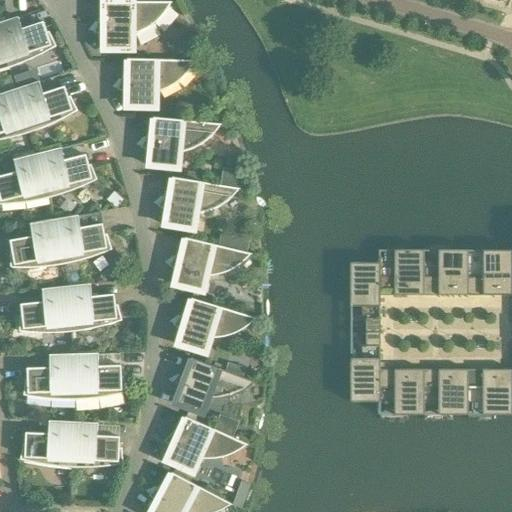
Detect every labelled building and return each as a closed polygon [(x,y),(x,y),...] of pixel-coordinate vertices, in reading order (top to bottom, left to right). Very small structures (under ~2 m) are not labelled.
[(169,9),(171,4),(173,4),(173,3),(104,3),(104,18),(101,18),(95,34),(104,36),(104,52),(134,52),(134,36),(139,34),(144,32),(148,30),(152,27),(156,24),(160,21),(163,17),(166,13),(169,9)] [(0,24),(0,38),(10,69),(26,63),(42,56),(57,47),(50,33),(48,34),(45,23),(23,30),(19,18),(0,24)] [(0,72),(10,69),(0,38),(0,72)] [(193,67),(195,63),(197,63),(197,62),(128,61),(128,75),(125,75),(118,91),(128,93),(127,109),(157,110),(158,93),(163,92),(167,90),(172,88),(176,85),(180,82),(184,79),(187,75),(190,71),(193,67)] [(27,73),(14,78),(18,89),(30,85),(27,73)] [(17,90),(31,134),(47,128),(63,120),(78,112),(71,98),(69,98),(66,88),(44,95),(40,83),(17,90)] [(31,134),(17,90),(0,96),(0,141),(14,138),(31,134)] [(218,131),(221,126),(222,126),(154,119),(153,133),(150,133),(142,149),(151,152),(150,167),(180,170),(181,154),(186,153),(191,151),(195,149),(200,147),(204,144),(208,141),(212,138),(215,134),(218,131)] [(64,148),(67,158),(86,153),(83,142),(64,148)] [(38,155),(49,199),(66,194),(82,188),(98,181),(92,166),(90,166),(87,156),(65,161),(62,149),(38,155)] [(49,199),(38,155),(15,161),(18,173),(0,177),(0,205),(15,205),(32,203),(49,199)] [(224,169),(221,186),(238,189),(241,172),(224,169)] [(236,195),(239,191),(241,191),(241,190),(173,179),(171,193),(168,192),(159,208),(168,211),(166,227),(195,232),(198,215),(203,215),(207,213),(212,212),(217,210),(221,207),(225,205),(229,202),(233,198),(236,195)] [(115,193),(108,201),(117,209),(124,201),(115,193)] [(55,221),(63,266),(80,262),(97,257),(113,251),(108,235),(106,236),(104,225),(81,229),(79,216),(55,221)] [(63,266),(55,221),(31,225),(33,238),(11,242),(13,252),(11,253),(11,269),(28,269),(46,268),(63,266)] [(204,293),(208,277),(213,277),(218,276),(223,275),(227,273),(232,271),(236,269),(240,266),(244,263),(248,259),(251,255),(252,256),(252,255),(186,239),(183,253),(179,252),(169,267),(178,271),(175,286),(204,293)] [(395,264),(380,264),(380,290),(381,290),(395,290),(395,296),(425,296),(425,290),(424,290),(424,264),(425,264),(425,251),(395,251),(395,264)] [(439,264),(425,264),(424,264),(424,290),(425,290),(439,290),(439,296),(469,296),(469,290),(468,290),(468,264),(469,264),(469,251),(439,251),(439,264)] [(483,264),(469,264),(468,264),(468,290),(469,290),(483,290),(483,296),(511,296),(511,251),(483,251),(483,264)] [(351,264),(351,280),(351,308),(362,308),(362,321),(366,321),(366,334),(381,333),(381,290),(380,290),(380,264),(351,264)] [(67,288),(72,333),(89,330),(106,327),(123,322),(118,306),(115,295),(93,298),(91,285),(67,288)] [(72,333),(67,288),(43,290),(44,303),(21,305),(23,316),(21,316),(20,333),(37,334),(55,334),(72,333)] [(207,355),(212,339),(217,339),(222,338),(227,338),(231,336),(236,334),(240,332),(245,330),(249,327),(253,324),(256,320),(257,320),(258,320),(192,300),(188,313),(185,312),(174,326),(183,331),(178,346),(207,355)] [(351,360),(351,387),(351,403),(379,403),(380,377),(381,377),(381,333),(366,334),(366,346),(362,346),(362,360),(351,360)] [(99,354),(74,355),(74,401),(92,400),(110,397),(127,393),(124,377),(122,377),(122,367),(99,367),(99,354)] [(74,401),(74,355),(50,356),(51,369),(28,369),(28,380),(26,380),(24,396),(41,399),(57,401),(74,401)] [(204,415),(209,400),(214,400),(219,400),(224,399),(229,398),(234,397),(239,395),(243,393),(247,390),(251,387),(255,384),(256,384),(257,383),(193,359),(188,373),(184,372),(173,385),(181,390),(176,405),(204,415)] [(229,363),(226,371),(244,378),(247,370),(229,363)] [(483,377),(469,377),(468,377),(468,403),(469,403),(483,403),(483,416),(511,415),(511,370),(483,371),(483,377)] [(395,377),(381,377),(380,377),(379,403),(395,403),(395,416),(425,416),(425,403),(424,403),(424,377),(425,377),(425,371),(395,371),(395,377)] [(439,377),(425,377),(424,377),(424,403),(425,403),(439,403),(439,416),(469,416),(469,403),(468,403),(468,377),(469,377),(469,371),(439,371),(439,377)] [(221,415),(215,430),(233,438),(240,424),(221,415)] [(194,474),(201,459),(206,460),(211,460),(215,460),(220,459),(225,458),(230,456),(235,454),(239,452),(243,449),(247,446),(248,447),(249,446),(186,418),(180,431),(177,430),(165,442),(173,448),(166,462),(194,474)] [(72,469),(74,423),(50,422),(49,435),(26,434),(26,444),(24,444),(21,460),(38,464),(55,467),(72,469)] [(98,424),(74,423),(72,469),(89,469),(107,467),(124,465),(122,449),(120,449),(121,438),(98,437),(98,424)] [(232,506),(233,506),(172,474),(166,486),(163,485),(149,496),(157,503),(152,511),(220,511),(223,511),(227,508),(231,506),(232,506)] [(233,506),(243,509),(251,486),(241,482),(233,506)]
